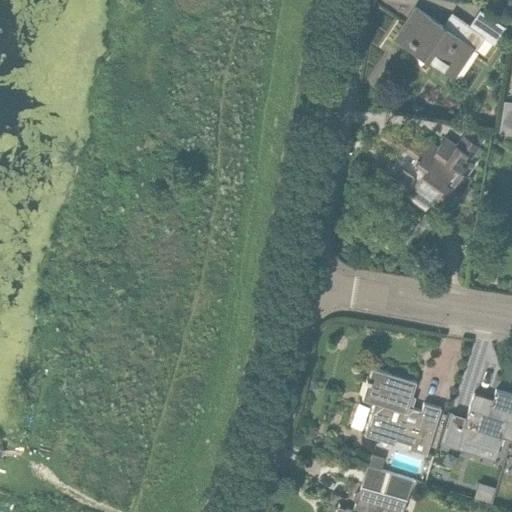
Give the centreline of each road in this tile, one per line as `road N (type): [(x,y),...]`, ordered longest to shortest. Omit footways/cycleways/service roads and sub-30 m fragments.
road 1 (residential): [(303,277),(359,0)]
road 2 (residential): [(252,511),(275,440),(303,277)]
road 3 (residential): [(511,318),(303,277)]
